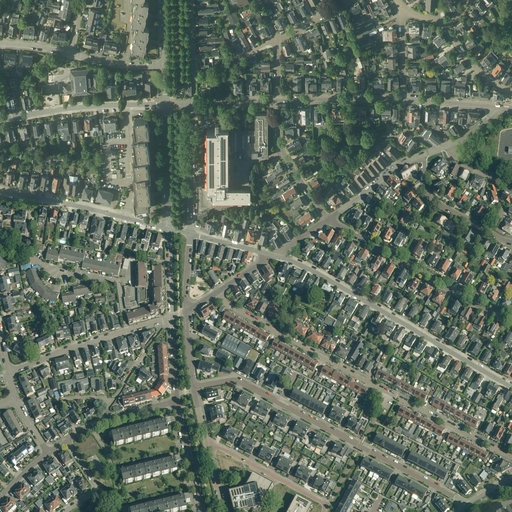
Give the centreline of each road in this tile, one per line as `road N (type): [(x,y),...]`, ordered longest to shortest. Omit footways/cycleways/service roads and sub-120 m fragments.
road 1 (residential): [(511,457),(211,296)]
road 2 (residential): [(511,387),(272,255)]
road 3 (residential): [(511,324),(328,220)]
road 4 (residential): [(359,446),(232,379),(192,385)]
road 5 (residential): [(126,331),(117,280),(63,273),(0,250)]
road 6 (residential): [(511,242),(428,198),(422,155)]
road 7 (residential): [(328,505),(208,448)]
road 8 (residential): [(190,233),(190,104)]
road 9 (tertiary): [(0,120),(127,105)]
road 10 (tertiary): [(276,100),(403,99)]
road 11 (residential): [(124,218),(0,191)]
road 12 (residential): [(8,373),(126,331)]
road 13 (residential): [(165,104),(168,229)]
road 14 (residential): [(469,504),(359,446)]
